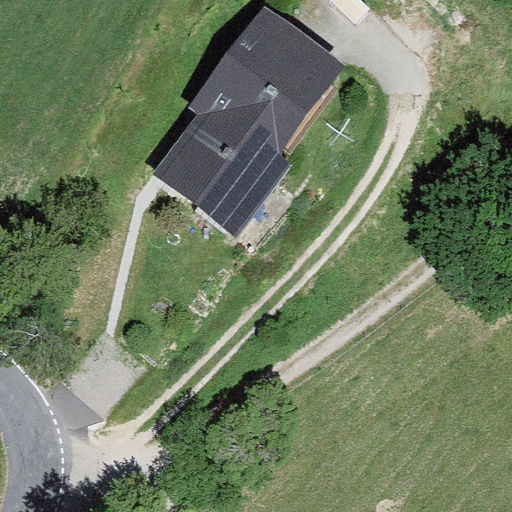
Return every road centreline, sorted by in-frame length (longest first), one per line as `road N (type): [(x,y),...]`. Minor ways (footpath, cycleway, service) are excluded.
road 1 (track): [(40,504),(171,454),(466,239),(511,196)]
road 2 (tertiary): [(0,383),(33,432),(37,511)]
